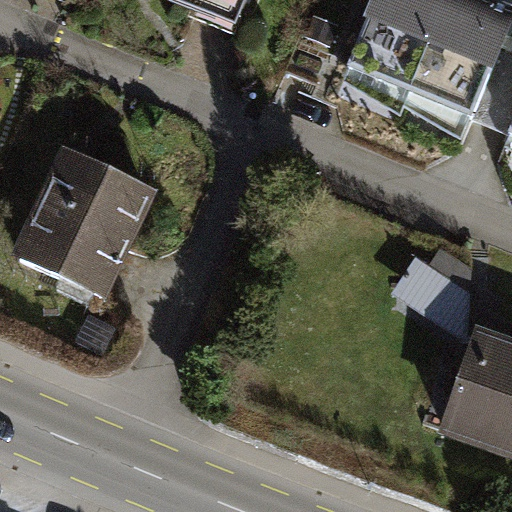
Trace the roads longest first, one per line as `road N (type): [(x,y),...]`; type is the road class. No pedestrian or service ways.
road 1 (residential): [(120,459),(256,134)]
road 2 (residential): [(256,134),(0,17)]
road 3 (residential): [(511,234),(256,134)]
road 4 (secondary): [(120,459),(257,511)]
road 5 (secondary): [(0,403),(120,459)]
